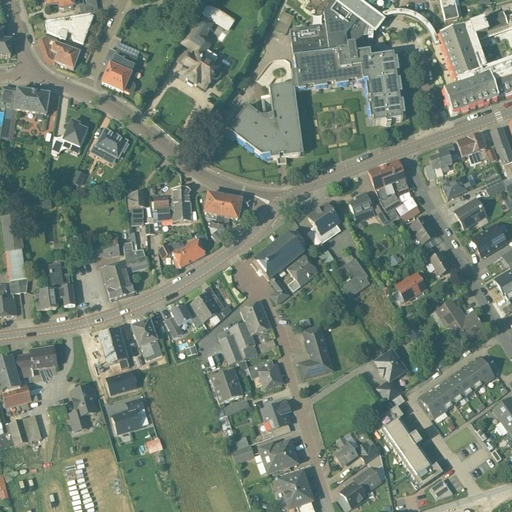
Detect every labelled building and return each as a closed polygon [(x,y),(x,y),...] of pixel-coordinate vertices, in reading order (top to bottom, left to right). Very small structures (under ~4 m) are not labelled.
[(74,6),(78,5),(78,4),(77,0),(46,0),(45,3),(45,5),(47,7),(48,9),(59,7),(59,11),(74,8),(74,6)] [(277,167),(286,166),(285,160),(300,158),(299,147),(301,147),(294,94),(365,84),(370,123),(372,122),(373,127),(385,125),(385,128),(390,127),(390,125),(402,123),(401,118),(404,118),(396,62),(394,62),(393,58),(391,58),(370,61),(369,55),(364,55),(363,53),(363,50),(363,48),(363,45),(363,43),(364,41),(364,38),(368,37),(367,42),(372,43),(372,37),(373,32),(368,28),(366,26),(373,17),(351,0),(335,0),(334,2),(333,2),(323,15),(325,27),(298,31),(300,43),(304,43),(306,58),(293,59),(295,74),(291,75),(292,84),(288,89),(269,91),(269,95),(260,96),(263,119),(260,119),(255,115),(247,109),(231,130),(230,130),(229,131),(238,138),(236,140),(261,159),(269,157),(270,162),(277,161),(277,167)] [(351,0),(373,17),(375,18),(377,15),(379,14),(383,11),(384,0),(351,0)] [(452,0),(439,0),(442,11),(455,8),(452,0)] [(490,7),(488,0),(482,0),(483,2),(476,3),(477,9),(490,7)] [(80,17),(90,15),(97,14),(94,1),(84,3),(85,7),(83,8),(82,3),(78,4),(78,5),(80,17)] [(511,4),(499,8),(500,16),(472,25),(447,34),(439,37),(455,84),(457,83),(459,88),(442,94),(451,118),(497,102),(497,100),(511,95),(511,4)] [(455,8),(442,11),(445,24),(458,21),(455,8)] [(435,45),(441,44),(439,39),(436,39),(432,30),(420,19),(417,18),(405,13),(401,13),(388,14),(382,17),(379,14),(377,15),(375,18),(383,21),(388,19),(400,18),(402,18),(417,22),(418,23),(428,32),(429,33),(435,45)] [(91,20),(90,15),(80,17),(53,22),(45,23),(47,35),(65,42),(66,39),(84,46),(94,20),(91,20)] [(213,82),(215,82),(216,82),(217,82),(218,81),(219,80),(220,79),(220,78),(220,77),(220,76),(219,73),(218,72),(201,61),(206,54),(203,52),(206,46),(203,44),(214,26),(199,16),(180,46),(193,55),(190,60),(188,59),(184,66),(185,67),(180,75),(187,80),(186,82),(188,83),(188,84),(188,86),(192,88),(193,88),(194,87),(196,88),(197,87),(205,92),(212,82),(213,82)] [(0,57),(11,59),(12,43),(3,42),(4,32),(1,32),(2,29),(0,27),(0,57)] [(289,32),(293,59),(306,58),(304,43),(300,43),(298,31),(289,32)] [(56,41),(46,37),(37,43),(42,61),(44,63),(45,65),(46,66),(46,67),(47,67),(48,68),(50,68),(56,71),(58,66),(61,59),(50,55),(55,44),(56,41)] [(61,59),(58,66),(73,72),(80,54),(55,44),(50,55),(61,59)] [(120,45),(116,54),(110,51),(103,66),(109,69),(102,86),(122,94),(123,91),(130,94),(133,93),(135,89),(133,86),(127,83),(140,54),(120,45)] [(204,59),(214,63),(217,57),(206,53),(204,59)] [(45,118),(49,97),(3,89),(0,104),(0,111),(5,112),(1,139),(12,141),(17,113),(35,116),(34,119),(36,121),(42,122),(44,120),(44,117),(45,118)] [(63,142),(79,150),(83,141),(86,134),(87,132),(78,128),(79,126),(71,123),(63,142)] [(106,153),(112,156),(119,159),(123,152),(125,154),(129,146),(126,145),(128,142),(105,131),(97,148),(96,147),(92,155),(93,155),(103,160),(106,153)] [(501,132),(491,135),(497,155),(499,155),(508,151),(501,132)] [(467,141),(466,141),(469,148),(466,149),(469,156),(477,154),(481,162),(488,159),(485,152),(486,152),(480,136),(472,139),(472,138),(467,139),(467,141)] [(57,158),(57,157),(62,145),(53,141),(51,155),(57,158)] [(466,141),(456,144),(462,159),(469,157),(469,156),(466,149),(469,148),(466,141)] [(452,147),(438,152),(439,157),(429,160),(431,167),(432,172),(433,172),(441,169),(452,166),(449,157),(455,155),(452,147)] [(486,152),(485,152),(488,159),(490,164),(497,162),(492,150),(486,152)] [(511,162),(508,151),(499,155),(503,167),(511,165),(511,164),(511,162)] [(398,163),(368,174),(375,193),(389,187),(389,188),(390,188),(390,187),(392,186),(405,182),(398,163)] [(511,165),(503,167),(508,180),(508,181),(511,179),(511,165)] [(431,167),(424,169),(428,182),(436,179),(433,172),(432,172),(431,167)] [(441,169),(433,172),(436,179),(443,177),(441,169)] [(79,188),(84,177),(77,173),(72,184),(79,188)] [(499,176),(484,183),(487,190),(503,183),(499,176)] [(511,179),(508,181),(508,180),(506,181),(503,183),(506,191),(511,201),(511,200),(511,179)] [(448,187),(447,187),(447,188),(444,190),(442,190),(444,194),(443,194),(445,198),(445,197),(448,202),(466,193),(463,187),(460,181),(448,187)] [(405,182),(392,186),(395,193),(396,194),(408,190),(405,182)] [(487,190),(485,191),(490,200),(506,191),(503,183),(487,190)] [(469,184),(463,187),(466,193),(472,190),(469,184)] [(389,187),(375,193),(379,204),(381,206),(384,211),(388,209),(390,212),(393,211),(396,209),(394,205),(398,203),(393,195),(390,188),(389,188),(389,187)] [(183,205),(190,205),(190,194),(185,190),(171,191),(172,206),(168,206),(168,200),(157,200),(158,212),(172,211),(179,210),(183,205)] [(141,226),(141,210),(145,210),(144,195),(143,195),(143,193),(135,194),(135,196),(131,196),(131,203),(128,203),(128,211),(131,211),(132,226),(141,226)] [(209,229),(217,231),(217,230),(218,230),(223,199),(208,196),(204,216),(216,219),(215,223),(210,222),(209,229)] [(362,202),(349,207),(354,219),(372,212),(366,196),(361,198),(362,202)] [(236,222),(240,203),(223,199),(218,230),(217,230),(217,231),(227,233),(229,225),(222,224),(223,220),(236,222)] [(476,202),(455,214),(464,230),(485,218),(476,202)] [(173,223),(191,222),(190,205),(183,205),(179,210),(172,211),(158,212),(158,221),(173,220),(173,223)] [(327,206),(308,219),(315,229),(320,237),(330,231),(339,224),(327,206)] [(384,211),(381,206),(374,210),(384,226),(397,217),(393,211),(390,212),(386,215),(384,211)] [(416,209),(405,216),(410,222),(420,216),(416,209)] [(372,212),(354,219),(356,224),(374,217),(372,212)] [(6,254),(11,295),(6,295),(5,286),(0,286),(0,318),(16,317),(15,300),(14,300),(13,296),(26,294),(28,280),(24,251),(23,251),(19,216),(1,218),(6,254)] [(424,220),(417,224),(418,227),(412,231),(422,246),(427,244),(435,238),(424,220)] [(145,237),(153,237),(153,225),(145,226),(145,237)] [(493,228),(471,241),(481,260),(491,254),(503,246),(493,228)] [(330,231),(320,237),(315,229),(311,231),(321,246),(334,237),(330,231)] [(218,246),(223,242),(217,233),(211,237),(218,246)] [(288,235),(253,262),(268,283),(269,282),(274,278),(290,266),(290,265),(293,263),(298,259),(301,257),(302,256),(303,255),(304,245),(298,237),(288,235)] [(117,241),(89,245),(92,263),(120,258),(117,241)] [(192,264),(205,257),(196,241),(183,249),(186,253),(192,264)] [(427,244),(422,246),(417,250),(421,256),(431,250),(427,244)] [(129,276),(148,270),(143,252),(133,253),(132,245),(123,246),(125,264),(101,271),(107,292),(110,302),(135,294),(132,285),(131,285),(129,276)] [(186,253),(183,249),(181,250),(179,245),(166,249),(159,253),(163,261),(169,258),(177,272),(181,270),(192,264),(186,253)] [(511,248),(501,255),(511,272),(511,271),(511,248)] [(431,250),(421,256),(424,261),(434,255),(431,250)] [(327,253),(319,258),(326,268),(334,263),(327,253)] [(349,253),(342,258),(348,266),(354,262),(349,253)] [(442,254),(429,262),(440,279),(450,272),(444,263),(447,261),(442,254)] [(491,254),(481,260),(485,265),(494,259),(491,254)] [(317,275),(302,256),(298,259),(299,260),(294,264),(293,263),(290,266),(291,266),(286,270),(295,282),(288,287),(293,294),(317,275)] [(367,279),(355,262),(354,262),(348,266),(345,268),(354,280),(342,289),(348,298),(354,293),(356,295),(368,286),(364,280),(367,279)] [(65,309),(62,289),(70,288),(69,278),(62,279),(60,269),(51,271),(52,273),(50,273),(51,275),(52,275),(54,292),(40,294),(41,295),(35,296),(37,312),(43,312),(57,310),(56,300),(63,299),(65,309)] [(511,271),(511,272),(495,282),(504,298),(511,293),(511,271)] [(417,277),(396,289),(404,303),(425,291),(417,277)] [(289,297),(274,278),(269,282),(277,293),(271,298),(277,306),(289,297)] [(62,289),(65,309),(75,308),(75,307),(72,287),(70,288),(62,289)] [(207,296),(191,307),(198,317),(203,325),(222,312),(213,298),(209,300),(207,296)] [(260,304),(240,312),(245,324),(251,338),(271,330),(260,304)] [(450,304),(437,312),(446,325),(451,321),(455,326),(464,321),(457,310),(455,312),(450,304)] [(183,307),(171,313),(174,320),(178,328),(198,317),(191,307),(185,310),(183,307)] [(455,326),(449,330),(450,331),(460,346),(476,335),(483,330),(479,323),(473,314),(464,321),(455,326)] [(174,320),(165,324),(174,340),(182,335),(178,328),(174,320)] [(446,325),(439,329),(443,335),(450,331),(449,330),(455,326),(451,321),(446,325)] [(149,322),(132,329),(139,349),(141,348),(145,361),(155,357),(151,345),(157,343),(149,322)] [(245,324),(239,326),(238,324),(234,325),(235,328),(229,331),(229,332),(232,338),(238,354),(255,347),(251,338),(245,324)] [(319,329),(303,334),(311,363),(299,366),(303,382),(332,373),(328,358),(319,329)] [(123,331),(115,334),(116,337),(106,340),(110,352),(117,349),(119,357),(123,356),(129,354),(127,346),(123,331)] [(229,332),(221,335),(223,342),(232,338),(229,332)] [(223,342),(218,344),(228,368),(241,362),(238,354),(232,338),(223,342)] [(389,345),(380,351),(383,356),(386,354),(384,353),(391,348),(389,345)] [(185,350),(188,357),(197,354),(194,347),(185,350)] [(54,351),(30,355),(30,357),(32,369),(33,371),(57,368),(54,351)] [(391,353),(375,365),(380,372),(379,373),(383,379),(384,378),(388,383),(389,384),(393,382),(405,373),(401,367),(395,359),(391,353)] [(129,354),(123,356),(119,357),(124,371),(133,368),(129,354)] [(30,357),(11,360),(15,371),(32,369),(30,357)] [(11,358),(0,360),(0,389),(4,404),(3,404),(4,405),(6,411),(7,415),(29,409),(27,405),(31,404),(27,387),(20,389),(15,371),(11,360),(11,358)] [(272,362),(262,365),(264,371),(274,368),(272,362)] [(492,376),(483,363),(426,403),(435,415),(458,399),(468,392),(492,376)] [(262,365),(248,370),(250,377),(258,374),(258,373),(264,371),(262,365)] [(264,371),(258,374),(265,391),(282,385),(276,367),(274,368),(264,371)] [(124,371),(117,373),(120,381),(135,377),(133,368),(124,371)] [(233,372),(210,380),(219,406),(242,398),(233,372)] [(393,382),(389,384),(388,383),(377,391),(387,405),(402,395),(393,382)] [(89,389),(71,394),(74,402),(73,402),(75,411),(76,411),(77,415),(79,419),(80,419),(96,414),(93,403),(99,401),(95,390),(90,392),(89,389)] [(511,405),(509,401),(498,409),(511,430),(511,405)] [(246,402),(231,407),(233,414),(247,410),(248,409),(246,402)] [(285,404),(261,412),(269,434),(271,433),(274,432),(283,429),(288,427),(289,426),(286,418),(285,418),(284,416),(289,414),(285,404)] [(64,408),(48,413),(51,424),(67,419),(64,408)] [(134,414),(113,420),(118,435),(139,429),(134,414)] [(77,415),(70,417),(75,434),(83,431),(80,419),(79,419),(77,415)] [(434,464),(401,416),(401,415),(390,422),(389,421),(387,423),(388,424),(383,427),(384,428),(395,443),(390,447),(390,446),(389,447),(394,453),(395,453),(394,452),(399,449),(425,486),(425,487),(442,475),(434,464)] [(4,436),(0,421),(0,451),(15,448),(11,434),(4,436)] [(22,422),(9,426),(11,434),(15,448),(15,449),(28,445),(22,422)] [(290,434),(288,427),(283,429),(274,432),(271,433),(273,439),(290,434)] [(149,455),(163,451),(159,439),(145,443),(149,455)] [(357,458),(347,444),(346,445),(343,439),(337,444),(340,449),(343,453),(334,459),(341,469),(357,458)] [(289,443),(274,449),(273,446),(258,451),(267,476),(297,466),(289,443)] [(366,445),(356,452),(366,466),(367,465),(380,457),(379,453),(374,446),(369,450),(366,445)] [(249,448),(231,454),(235,465),(253,459),(249,448)] [(380,457),(367,465),(371,470),(373,473),(382,467),(380,457)] [(382,467),(373,473),(380,484),(385,480),(382,467)] [(371,470),(353,482),(354,484),(363,496),(364,496),(381,484),(380,484),(373,473),(371,470)] [(302,475),(279,483),(289,511),(296,509),(311,504),(312,503),(302,475)] [(436,501),(450,497),(446,483),(431,487),(436,501)] [(354,484),(340,494),(349,506),(352,511),(366,500),(364,496),(363,496),(354,484)]
